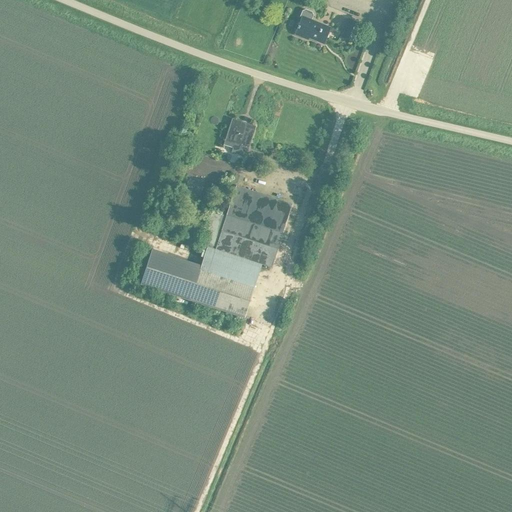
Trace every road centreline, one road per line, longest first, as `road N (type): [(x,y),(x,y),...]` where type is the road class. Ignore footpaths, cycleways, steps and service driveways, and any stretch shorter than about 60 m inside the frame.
road 1 (unclassified): [(511,138),(202,54),(73,0)]
road 2 (track): [(271,332),(197,511)]
